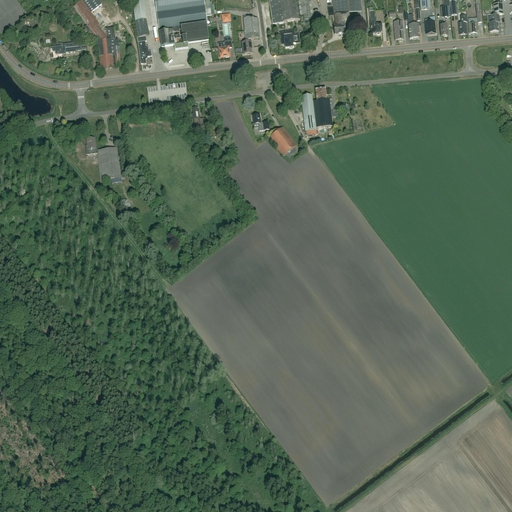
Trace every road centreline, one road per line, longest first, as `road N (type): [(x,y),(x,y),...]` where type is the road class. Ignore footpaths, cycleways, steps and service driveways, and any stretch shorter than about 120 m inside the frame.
road 1 (unclassified): [(83,116),(469,73)]
road 2 (tertiary): [(266,61),(467,42)]
road 3 (tertiary): [(80,85),(266,61)]
